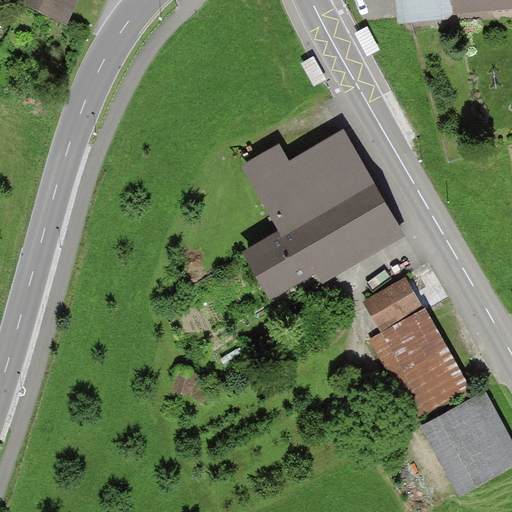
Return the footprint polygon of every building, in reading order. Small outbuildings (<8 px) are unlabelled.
[(13,0),(12,4),(69,31),(83,0),(13,0)] [(455,22),(452,0),(396,0),(398,26),(455,22)] [(511,0),(452,0),(455,22),(511,17),(511,0)] [(282,230),(245,252),(271,298),(315,273),(321,283),(405,235),(344,129),(288,161),(279,144),(244,164),(282,230)] [(405,279),(366,302),(380,326),(419,303),(405,279)] [(423,426),(474,398),(424,308),(373,336),(423,426)] [(180,371),(175,391),(192,395),(196,375),(180,371)] [(474,398),(423,426),(460,492),(511,463),(511,439),(485,392),(474,398)]
